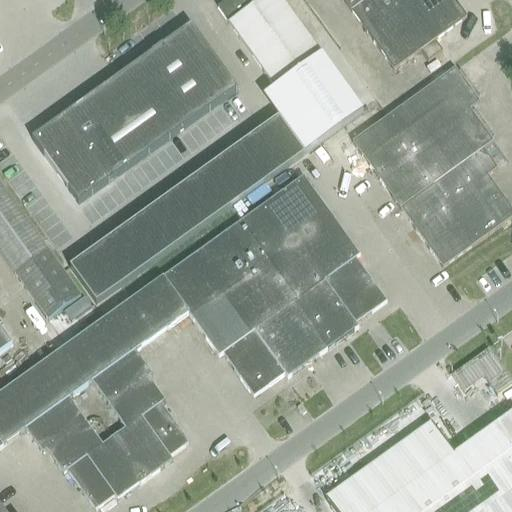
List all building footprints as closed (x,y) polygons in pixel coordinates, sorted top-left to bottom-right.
[(251,0),(230,0),(217,9),(229,25),(228,25),(275,90),(279,87),(321,57),(279,0),(263,0),(256,5),(251,0)] [(341,0),(393,73),(420,53),(435,43),(467,20),(452,0),(341,0)] [(191,28),(32,142),(78,207),(237,93),(191,28)] [(435,43),(420,53),(428,64),(442,54),(435,43)] [(363,116),(321,57),(279,87),(294,109),(279,120),(306,157),(363,116)] [(352,145),(442,271),(511,220),(511,212),(487,179),(497,172),(483,152),(493,145),(470,113),(479,106),(455,71),(352,145)] [(279,120),(249,142),(275,179),(306,157),(279,120)] [(230,156),(256,192),(275,179),(249,142),(230,156)] [(214,167),(240,204),(256,192),(230,156),(214,167)] [(198,178),(225,215),(240,204),(214,167),(198,178)] [(182,190),(208,227),(225,215),(198,178),(182,190)] [(0,397),(0,451),(3,450),(26,433),(42,456),(46,454),(63,477),(67,474),(93,511),(97,511),(115,500),(118,504),(172,464),(170,460),(190,446),(161,407),(165,404),(149,381),(153,378),(136,354),(188,317),(219,360),(222,357),(253,400),(284,378),(287,382),(358,331),(356,327),(387,305),(356,261),(360,259),(303,180),(143,295),(0,397)] [(0,256),(48,323),(80,300),(0,187),(0,256)] [(168,200),(195,236),(208,227),(182,190),(168,200)] [(154,210),(180,247),(195,236),(168,200),(154,210)] [(138,222),(164,258),(180,247),(154,210),(138,222)] [(118,236),(144,273),(164,258),(138,222),(118,236)] [(99,250),(125,286),(144,273),(118,236),(99,250)] [(70,271),(96,307),(125,286),(99,250),(70,271)] [(0,356),(12,348),(0,330),(0,356)] [(481,362),(463,374),(484,403),(502,391),(481,362)] [(332,511),(511,511),(511,417),(455,459),(431,426),(326,502),(332,511)]
